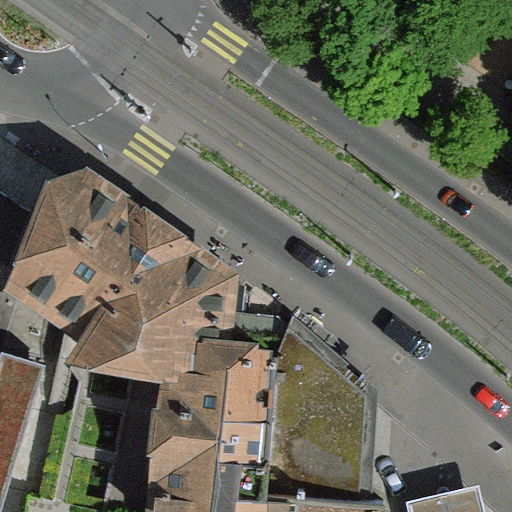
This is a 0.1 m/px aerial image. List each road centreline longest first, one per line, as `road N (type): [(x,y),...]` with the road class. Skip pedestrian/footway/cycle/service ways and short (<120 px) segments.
road 1 (secondary): [(63,83),(511,418)]
road 2 (secondary): [(511,244),(178,0)]
road 3 (secondary): [(63,83),(98,69),(123,47),(143,0)]
